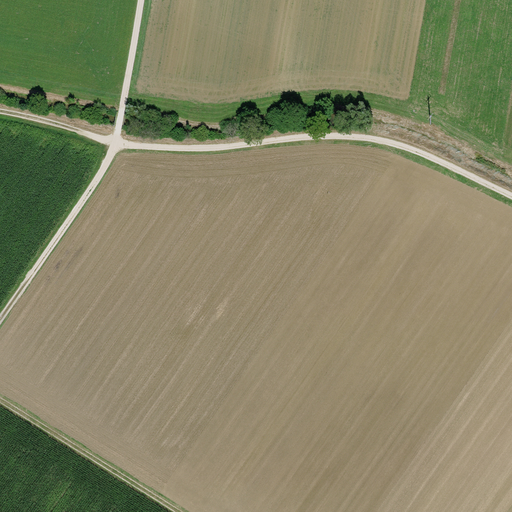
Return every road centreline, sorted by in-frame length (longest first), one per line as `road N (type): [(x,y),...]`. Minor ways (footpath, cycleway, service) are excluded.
road 1 (track): [(511,197),(401,146),(345,136),(181,149),(113,143)]
road 2 (track): [(0,319),(113,143)]
road 3 (track): [(0,399),(176,511)]
road 4 (track): [(113,143),(138,0)]
